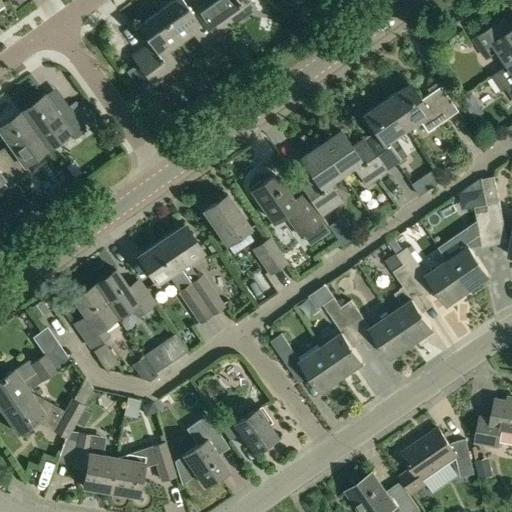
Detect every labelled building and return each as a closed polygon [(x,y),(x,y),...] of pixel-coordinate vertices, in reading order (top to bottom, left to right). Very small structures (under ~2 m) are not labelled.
[(182,0),(172,0),(158,11),(178,39),(191,30),(199,41),(207,36),(210,40),(228,27),(209,0),(191,13),(182,0)] [(209,0),(228,27),(248,13),(245,9),(252,3),(250,0),(209,0)] [(178,39),(158,11),(137,25),(149,43),(130,56),(150,82),(169,69),(166,65),(174,59),(166,47),(178,39)] [(498,50),(508,64),(511,61),(511,28),(504,17),(474,38),(487,58),(498,50)] [(75,79),(67,84),(77,99),(85,94),(75,79)] [(409,82),(386,97),(407,127),(419,119),(427,131),(457,110),(440,85),(420,99),(409,82)] [(43,94),(20,110),(48,148),(70,131),(75,138),(86,129),(83,125),(89,121),(75,103),(70,107),(55,85),(43,94)] [(375,130),(364,137),(386,169),(407,155),(394,136),(407,127),(386,97),(363,113),(375,130)] [(20,110),(0,124),(0,131),(8,143),(0,148),(0,151),(19,178),(30,170),(26,163),(48,148),(20,110)] [(340,129),(320,143),(341,174),(353,165),(366,184),(386,169),(364,137),(351,146),(340,129)] [(341,174),(320,143),(300,157),(312,173),(298,183),(321,215),(341,201),(329,182),(341,174)] [(0,181),(2,179),(7,186),(19,178),(0,151),(0,181)] [(284,213),(300,236),(323,220),(304,193),(293,201),(274,174),(252,189),(273,221),(284,213)] [(411,183),(419,195),(421,194),(430,188),(422,176),(411,183)] [(481,177),(470,184),(483,246),(495,244),(481,179),(481,177)] [(494,177),(481,179),(495,244),(508,241),(494,177)] [(203,209),(226,244),(250,228),(227,193),(203,209)] [(24,205),(33,218),(42,211),(34,199),(24,205)] [(184,223),(161,238),(212,314),(225,305),(203,273),(197,277),(191,268),(187,262),(203,251),(184,223)] [(343,246),(354,239),(347,229),(336,236),(343,246)] [(252,249),(269,274),(288,262),(270,236),(252,249)] [(161,238),(137,255),(156,283),(168,275),(178,290),(177,291),(200,323),(212,314),(161,238)] [(447,259),(469,290),(490,276),(469,244),(447,259)] [(408,246),(397,253),(420,287),(430,280),(436,289),(447,305),(469,290),(447,259),(426,273),(408,246)] [(404,263),(397,253),(386,261),(393,271),(404,263)] [(412,298),(391,312),(412,343),(434,329),(417,304),(427,297),(420,287),(397,253),(404,263),(393,271),(412,298)] [(117,270),(96,285),(118,317),(132,307),(138,315),(155,303),(138,278),(127,285),(117,270)] [(118,317),(96,285),(74,300),(84,315),(74,322),(91,347),(108,335),(103,327),(118,317)] [(334,297),(358,332),(364,341),(374,334),(391,358),(412,343),(391,312),(370,326),(352,299),(341,306),(335,296),(334,297)] [(342,332),(321,346),(343,377),(364,362),(348,338),(358,332),(334,297),(323,304),(342,332)] [(41,300),(31,307),(38,317),(48,310),(41,300)] [(43,351),(57,341),(47,326),(33,335),(43,351)] [(294,374),(304,367),(321,392),(343,377),(321,346),(300,360),(282,333),(271,341),(294,374)] [(0,377),(0,408),(0,409),(29,389),(28,389),(56,369),(45,354),(31,363),(37,371),(23,380),(14,368),(0,377)] [(144,357),(132,365),(142,379),(148,380),(156,375),(144,357)] [(29,389),(0,409),(16,433),(37,419),(54,428),(53,430),(66,437),(70,430),(74,423),(82,408),(84,405),(71,398),(64,411),(31,393),(29,389)] [(511,401),(495,398),(491,418),(480,416),(475,442),(498,446),(502,428),(511,429),(511,401)] [(152,401),(142,404),(146,415),(156,411),(152,401)] [(230,439),(240,432),(253,452),(277,435),(258,407),(242,417),(235,407),(217,420),(230,439)] [(186,428),(197,444),(206,438),(212,446),(223,438),(206,414),(186,428)] [(412,467),(400,475),(413,494),(425,485),(421,479),(456,455),(460,475),(473,473),(466,439),(449,442),(438,427),(402,452),(412,467)] [(66,437),(57,462),(86,467),(82,486),(110,491),(116,456),(89,452),(92,434),(70,430),(66,437)] [(206,438),(197,444),(183,454),(204,485),(228,469),(212,446),(206,438)] [(110,491),(138,496),(143,467),(155,463),(161,480),(175,475),(164,442),(120,457),(116,456),(110,491)] [(475,461),(479,479),(493,476),(489,458),(475,461)] [(361,511),(412,511),(419,508),(400,481),(385,491),(373,473),(347,491),(361,511)]
